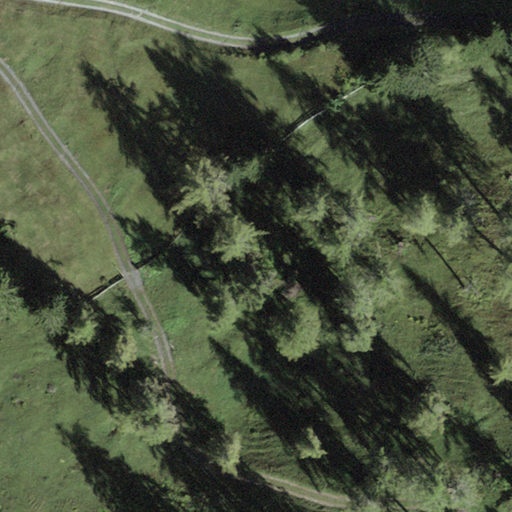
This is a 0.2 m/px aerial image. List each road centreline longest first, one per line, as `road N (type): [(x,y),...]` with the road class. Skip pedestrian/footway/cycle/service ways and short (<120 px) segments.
road 1 (track): [(463,511),(416,497),(329,499),(207,463),(191,448),(103,202),(0,62)]
road 2 (track): [(89,0),(253,41),(401,17),(511,18)]
